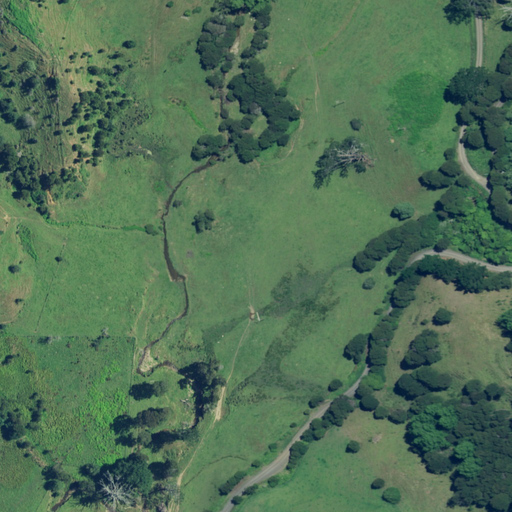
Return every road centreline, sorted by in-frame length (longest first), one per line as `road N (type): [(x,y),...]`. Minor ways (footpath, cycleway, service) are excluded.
road 1 (unclassified): [(213,511),(345,383),(403,264),(424,249),(511,263)]
road 2 (unclassified): [(492,194),(460,152),(474,63),(473,0)]
